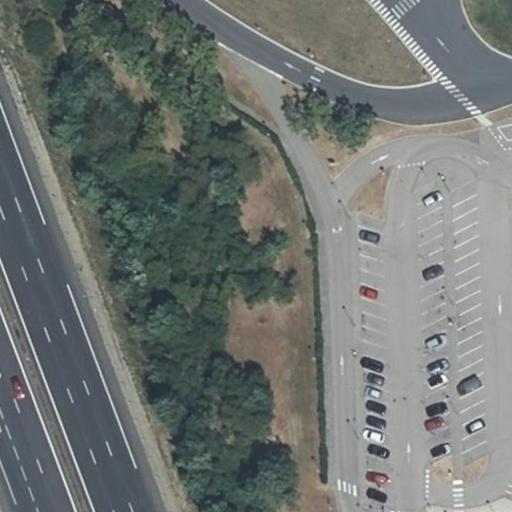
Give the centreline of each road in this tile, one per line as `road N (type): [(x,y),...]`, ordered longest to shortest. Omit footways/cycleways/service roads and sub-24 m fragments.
road 1 (motorway): [(121,511),(0,185)]
road 2 (motorway): [(0,386),(47,511)]
